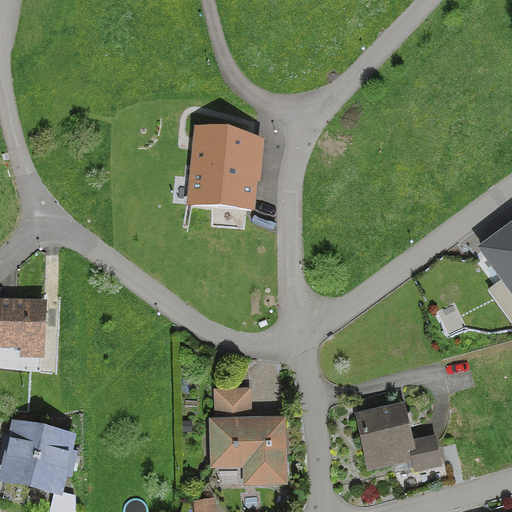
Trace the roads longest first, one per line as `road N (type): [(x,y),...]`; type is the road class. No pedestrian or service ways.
road 1 (residential): [(298,333),(259,345),(216,338),(46,217)]
road 2 (residential): [(511,188),(339,314),(298,333)]
road 3 (residential): [(46,217),(6,103),(5,0)]
road 4 (residential): [(311,125),(292,196),(298,333)]
road 5 (residential): [(298,333),(320,511)]
road 6 (residential): [(207,0),(236,81),(311,125)]
road 7 (residential): [(427,0),(311,125)]
